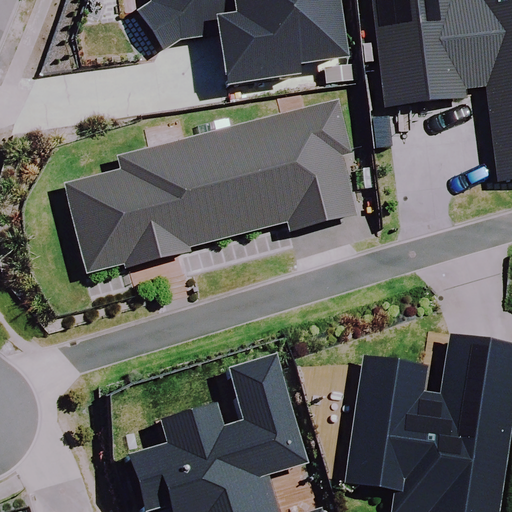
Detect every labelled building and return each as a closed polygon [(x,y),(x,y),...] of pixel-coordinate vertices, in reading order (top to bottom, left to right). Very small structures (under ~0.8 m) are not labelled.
[(289,67),(339,60),(329,0),(146,0),(147,5),(132,15),(159,52),(174,42),(212,36),(220,89),(291,78),(289,67)] [(511,183),(511,0),(366,0),(381,109),(461,99),(460,91),(483,88),(496,185),(511,183)] [(334,105),(114,162),(118,175),(60,190),(82,276),(118,266),(120,272),(185,255),(184,250),(283,224),(286,234),(351,218),(336,157),(347,154),(334,105)] [(494,511),(511,392),(511,348),(446,338),(436,400),(416,397),(420,370),(360,361),(341,486),(390,493),(387,511),(494,511)] [(303,466),(270,360),(222,374),(239,426),(217,433),(209,408),(153,425),(161,449),(122,461),(137,511),(148,511),(166,507),(167,511),(270,511),(260,479),(303,466)]
